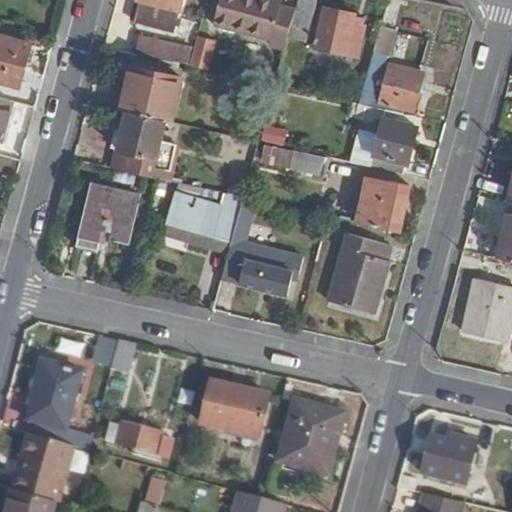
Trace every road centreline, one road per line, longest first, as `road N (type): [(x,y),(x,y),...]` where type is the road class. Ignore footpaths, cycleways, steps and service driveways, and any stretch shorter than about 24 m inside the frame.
road 1 (residential): [(12,290),(402,381)]
road 2 (residential): [(506,0),(402,381)]
road 3 (residential): [(90,0),(12,290)]
road 4 (residential): [(402,381),(367,511)]
